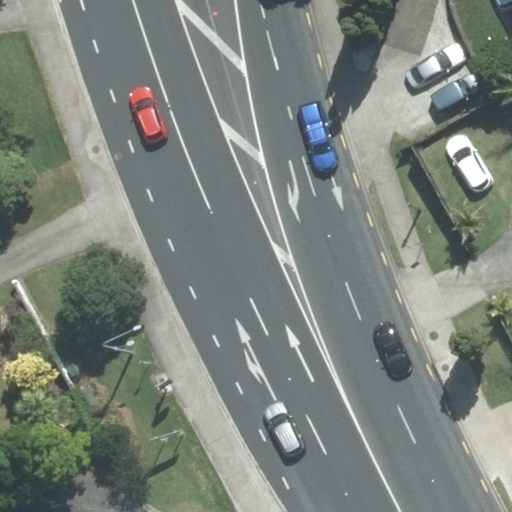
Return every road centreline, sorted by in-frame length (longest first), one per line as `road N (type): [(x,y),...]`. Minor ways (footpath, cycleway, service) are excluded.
road 1 (primary): [(319,350),(187,113),(138,0)]
road 2 (primary): [(256,0),(319,350)]
road 3 (primary): [(403,511),(319,350)]
